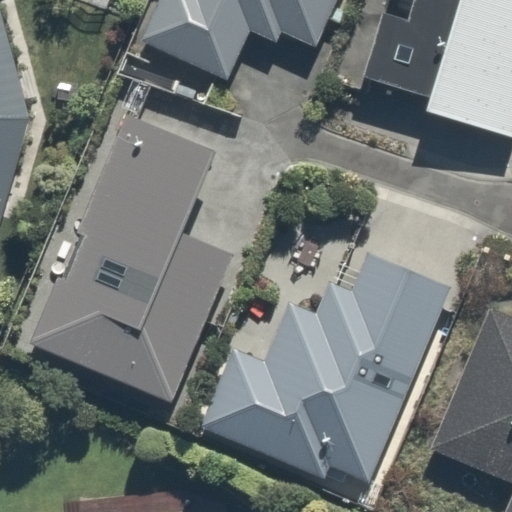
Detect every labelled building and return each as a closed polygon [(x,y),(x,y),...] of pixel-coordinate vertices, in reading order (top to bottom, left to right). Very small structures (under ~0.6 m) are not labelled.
[(140,0),(129,23),(218,67),(237,29),(294,58),(322,0),(140,0)] [(511,0),(449,0),(408,102),(506,141),(511,126),(511,0)] [(0,153),(9,114),(0,74),(0,153)] [(169,230),(206,143),(112,104),(11,343),(145,400),(209,248),(169,230)] [(258,363),(234,351),(202,415),(307,468),(313,457),(346,473),(442,282),(371,246),(351,285),(325,272),(306,308),(290,300),(258,363)] [(511,511),(511,313),(486,302),(421,444),(506,482),(492,511),(511,511)]
